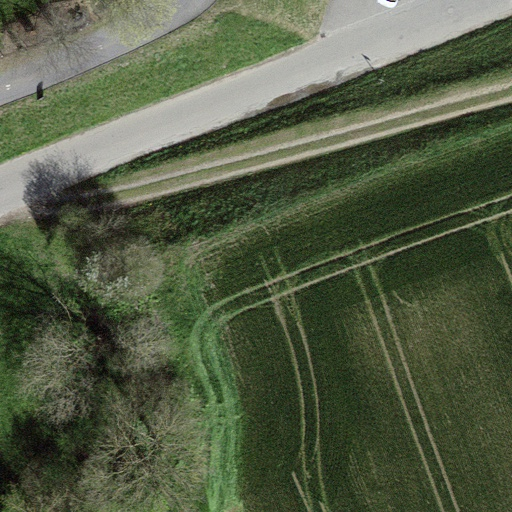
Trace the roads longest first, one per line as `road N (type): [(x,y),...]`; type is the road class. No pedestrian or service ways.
road 1 (unclassified): [(0,193),(509,0)]
road 2 (track): [(511,93),(136,191),(43,205),(18,185)]
